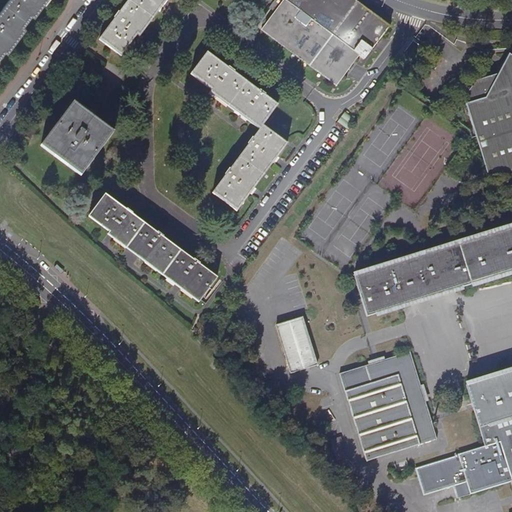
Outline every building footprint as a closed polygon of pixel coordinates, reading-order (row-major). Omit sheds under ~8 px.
[(9,0),(0,13),(0,59),(44,0),(9,0)] [(128,0),(101,37),(108,43),(106,45),(115,52),(117,49),(123,54),(163,0),(128,0)] [(355,0),(274,0),(269,7),(275,12),(261,30),(336,86),(359,56),(364,59),(390,26),(355,0)] [(424,49),(421,46),(413,40),(403,54),(403,55),(414,62),(424,49)] [(261,127),(212,193),(235,210),(285,142),(263,125),(278,105),(207,52),(190,74),(261,127)] [(511,54),(509,53),(498,74),(476,80),(464,97),(476,135),(491,181),(511,174),(511,54)] [(69,164),(83,174),(89,166),(87,164),(104,140),(107,142),(112,135),(99,125),(101,122),(81,108),(79,110),(71,104),(66,112),(68,114),(51,138),(48,136),(42,144),(56,154),(54,156),(68,166),(69,164)] [(92,218),(201,300),(218,278),(108,196),(104,202),(100,200),(94,209),(97,212),(92,218)] [(511,226),(355,275),(365,309),(367,316),(511,271),(511,226)] [(302,317),(276,324),(291,373),(302,369),(318,364),(306,328),(302,317)] [(434,431),(410,352),(366,365),(340,373),(343,384),(345,390),(366,461),(437,439),(434,431)] [(479,427),(485,446),(458,454),(459,456),(416,468),(419,477),(425,494),(454,485),(467,482),(471,494),(495,486),(511,481),(511,370),(467,384),(472,403),(474,408),(479,427)] [(341,436),(330,439),(337,461),(348,458),(341,436)] [(467,482),(454,485),(458,498),(471,494),(467,482)]
